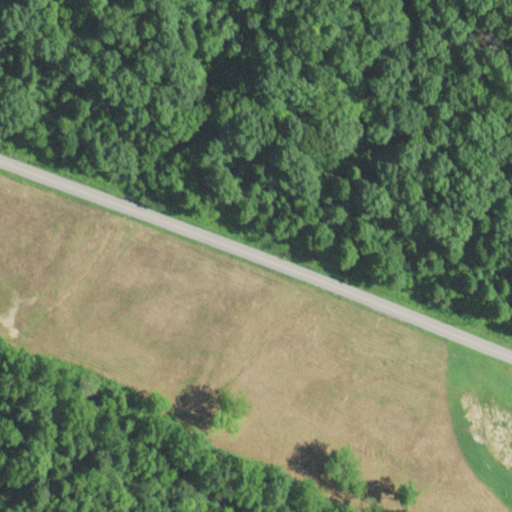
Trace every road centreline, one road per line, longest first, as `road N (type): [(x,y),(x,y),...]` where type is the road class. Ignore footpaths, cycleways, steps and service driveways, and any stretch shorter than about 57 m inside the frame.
road 1 (residential): [(511,395),(0,138)]
road 2 (residential): [(0,395),(115,411),(162,395),(195,371),(206,327),(209,242)]
